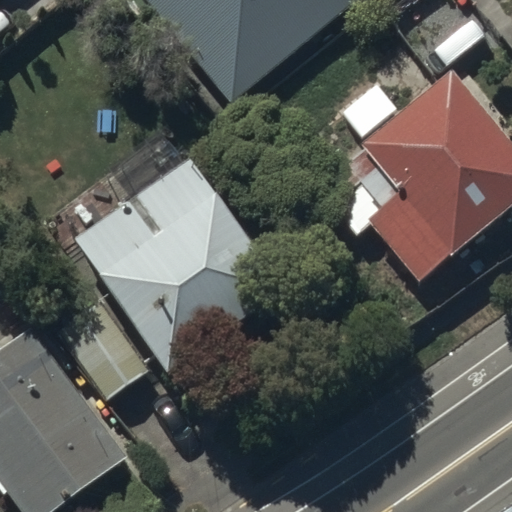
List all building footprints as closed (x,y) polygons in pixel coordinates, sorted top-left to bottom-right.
[(140,0),(235,113),(369,0),(140,0)] [(511,164),(454,95),(368,166),(403,208),(370,235),(422,299),(511,224),(511,164)] [(193,172),(78,249),(172,387),(287,309),(193,172)] [(94,304),(55,331),(102,397),(141,370),(94,304)] [(0,363),(0,362),(0,485),(19,511),(74,511),(130,472),(34,339),(0,363)]
